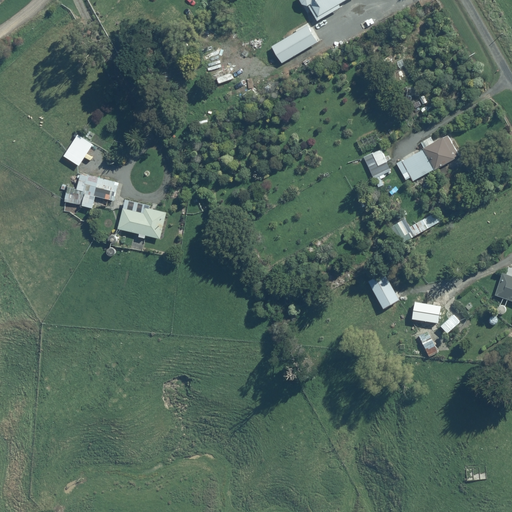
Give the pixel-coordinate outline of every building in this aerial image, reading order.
[(342,0),(303,0),(306,4),(313,0),(322,16),(340,5),(339,2),(342,0)] [(413,180),(459,155),(448,134),(442,137),(439,132),(420,142),(423,147),(396,161),(406,180),(411,177),(413,180)] [(82,149),(74,143),(68,150),(71,152),(67,157),(76,164),(82,157),(78,155),(82,149)] [(391,171),(381,147),(364,154),(377,186),(384,184),(382,178),(386,176),(385,173),(391,171)] [(120,181),(87,173),(78,171),(74,186),(67,184),(64,198),(94,206),(96,196),(115,201),(120,181)] [(167,210),(145,205),(146,202),(125,197),(117,230),(145,237),(146,235),(160,238),(167,210)] [(399,243),(440,220),(435,211),(408,226),(404,219),(390,226),(399,243)] [(400,299),(383,270),(367,280),(384,308),(400,299)] [(511,274),(502,271),(494,294),(511,299),(511,274)] [(436,310),(426,293),(415,299),(425,317),(436,310)] [(447,331),(459,320),(460,319),(452,311),(450,313),(443,305),(437,311),(443,318),(439,322),(447,331)] [(438,351),(427,331),(417,336),(427,356),(438,351)]
